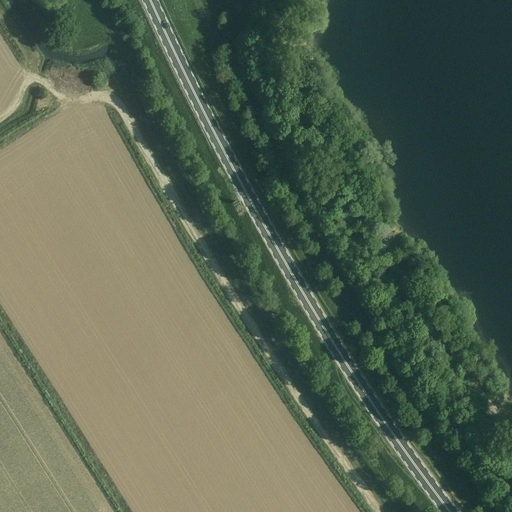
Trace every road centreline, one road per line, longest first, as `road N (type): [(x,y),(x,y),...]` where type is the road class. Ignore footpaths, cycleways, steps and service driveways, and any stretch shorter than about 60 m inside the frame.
road 1 (primary): [(448,511),(306,299),(150,0)]
road 2 (track): [(511,462),(296,100),(279,59),(274,0)]
